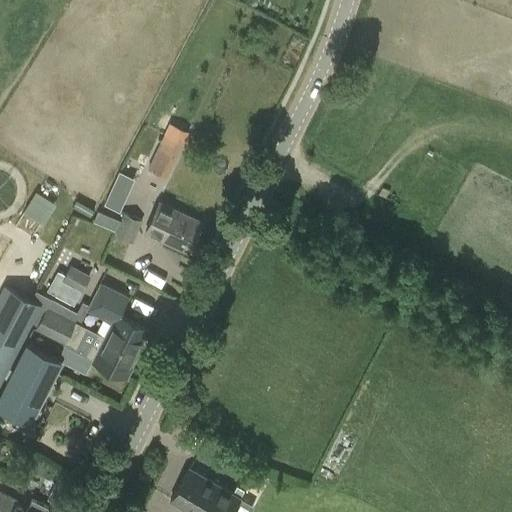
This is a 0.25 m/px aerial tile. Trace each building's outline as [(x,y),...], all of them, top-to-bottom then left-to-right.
[(179,154),(159,145),(149,167),(169,176),(179,154)] [(118,169),(105,201),(122,208),(135,176),(118,169)] [(24,212),(44,223),(57,201),(36,190),(24,212)] [(160,201),(145,232),(187,251),(202,220),(160,201)] [(143,219),(124,211),(114,233),(133,242),(143,219)] [(74,304),(91,274),(71,263),(65,273),(58,269),(47,290),(74,304)] [(95,313),(111,322),(106,334),(138,351),(149,327),(121,313),(126,302),(106,292),(95,313)] [(69,316),(73,309),(51,298),(35,329),(61,341),(62,339),(65,340),(63,344),(126,375),(138,351),(106,334),(69,316)] [(0,380),(26,330),(0,316),(0,380)] [(26,341),(13,365),(0,390),(0,406),(31,423),(63,362),(64,360),(57,357),(54,355),(26,341)] [(189,467),(170,499),(192,511),(230,511),(240,497),(189,467)] [(41,511),(29,506),(27,510),(15,504),(18,498),(0,489),(0,511),(41,511)]
